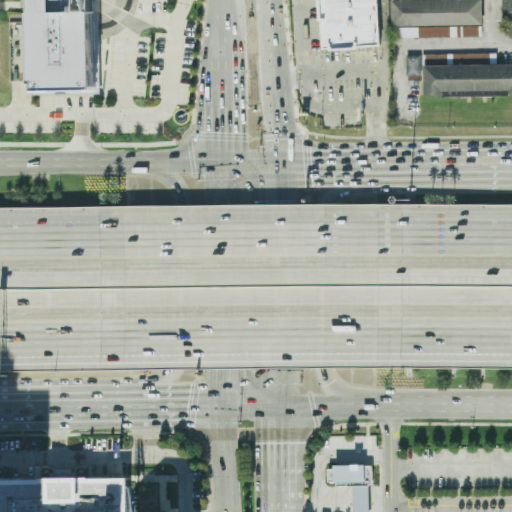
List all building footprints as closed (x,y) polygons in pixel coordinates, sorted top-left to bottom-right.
[(32,0),(95,0),(97,91),(34,92),(32,0)] [(377,0),(380,45),(324,49),(321,0),(377,0)] [(482,0),(391,0),(392,27),(397,27),(397,38),(478,37),(478,26),(483,26),(482,0)] [(511,0),(503,0),(504,23),(511,22),(511,0)] [(424,97),(511,96),(511,64),(453,64),(453,55),(435,55),(435,59),(440,59),(440,66),(424,66),(424,97)] [(407,75),(422,75),(421,56),(407,56),(407,75)] [(327,467),(372,467),(371,511),(351,511),(351,486),(326,485),(327,467)] [(0,511),(130,511),(130,477),(0,478),(0,511)]
